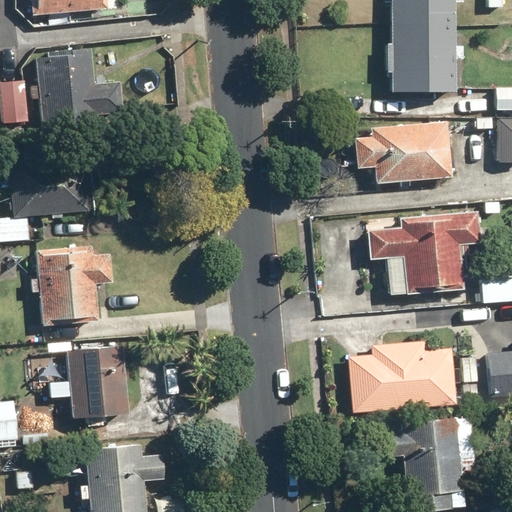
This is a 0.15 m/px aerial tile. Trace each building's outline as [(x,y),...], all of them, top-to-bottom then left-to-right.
[(29,0),(30,13),(108,7),(107,0),(29,0)] [(449,91),(450,0),(385,0),(385,90),(449,91)] [(93,51),(37,54),(42,130),(100,127),(100,113),(124,112),(122,81),(95,83),(93,51)] [(25,80),(0,81),(0,102),(1,121),(28,120),(25,80)] [(511,109),(511,87),(492,87),(492,109),(511,109)] [(511,161),(511,117),(495,118),(495,162),(511,161)] [(446,177),(441,120),(365,126),(366,135),(349,136),(351,167),(368,166),(369,183),(446,177)] [(92,210),(88,153),(8,158),(12,216),(0,216),(0,239),(27,238),(26,214),(92,210)] [(473,243),(471,211),(395,217),(396,227),(363,229),(365,256),(398,253),(401,294),(457,290),(454,244),(473,243)] [(91,253),(90,244),(38,248),(44,325),(98,321),(95,284),(112,283),(109,252),(91,253)] [(13,260),(0,259),(0,281),(12,281),(13,260)] [(511,299),(511,275),(477,278),(479,302),(511,299)] [(451,403),(447,347),(420,349),(420,340),(367,344),(368,353),(343,355),(348,411),(451,403)] [(122,413),(116,343),(66,347),(71,416),(122,413)] [(511,393),(511,349),(481,352),(485,396),(511,393)] [(0,437),(14,436),(11,399),(0,400),(0,437)] [(456,489),(451,417),(397,420),(397,430),(376,431),(378,456),(398,455),(402,511),(446,508),(445,490),(456,489)] [(137,455),(136,442),(80,446),(84,511),(143,511),(141,478),(158,477),(157,453),(137,455)]
